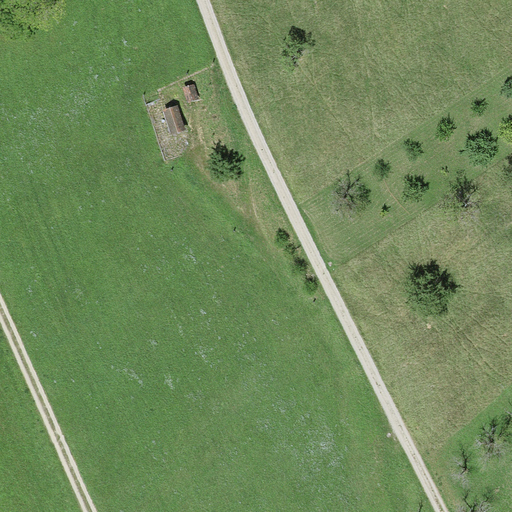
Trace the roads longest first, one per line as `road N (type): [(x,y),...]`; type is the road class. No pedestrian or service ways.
road 1 (track): [(440,511),(226,74),(200,0)]
road 2 (track): [(96,511),(0,275)]
